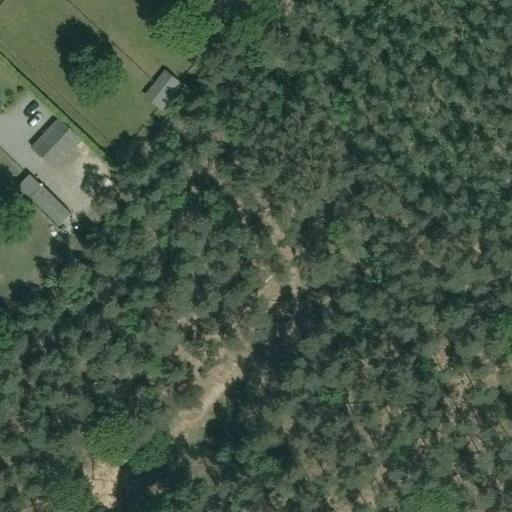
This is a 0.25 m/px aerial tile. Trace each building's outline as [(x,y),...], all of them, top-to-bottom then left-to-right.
[(177,83),(164,72),(143,97),(156,108),(177,83)] [(58,119),(30,148),(55,171),(83,142),(58,119)] [(72,209),(82,198),(42,160),(31,171),(72,209)] [(29,173),(17,185),(31,198),(43,186),(29,173)] [(82,198),(94,193),(88,180),(76,185),(82,198)] [(31,198),(59,226),(71,214),(43,186),(31,198)] [(67,226),(62,232),(68,238),(73,231),(67,226)]
